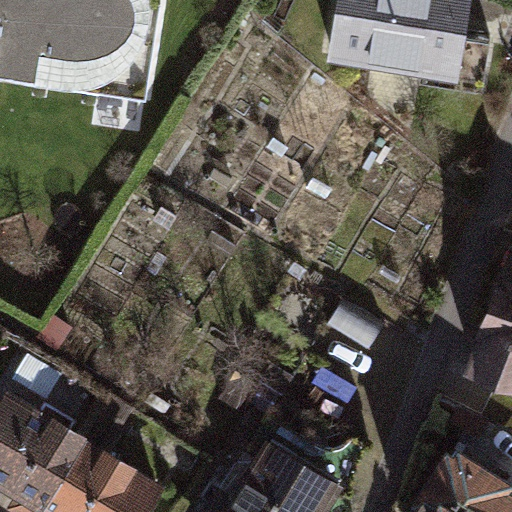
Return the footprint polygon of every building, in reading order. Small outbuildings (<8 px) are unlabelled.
[(0,0),(0,73),(149,97),(164,0),(0,0)] [(475,0),(341,0),(332,55),(463,76),(475,0)] [(511,283),(495,277),(461,374),(511,391),(511,283)] [(6,391),(0,401),(0,489),(13,497),(6,510),(8,511),(148,511),(164,485),(6,391)] [(330,511),(348,484),(262,430),(243,460),(252,466),(236,491),(223,483),(204,511),(330,511)] [(451,458),(440,452),(405,507),(411,511),(410,511),(511,511),(511,496),(505,492),(510,485),(456,451),(451,458)]
